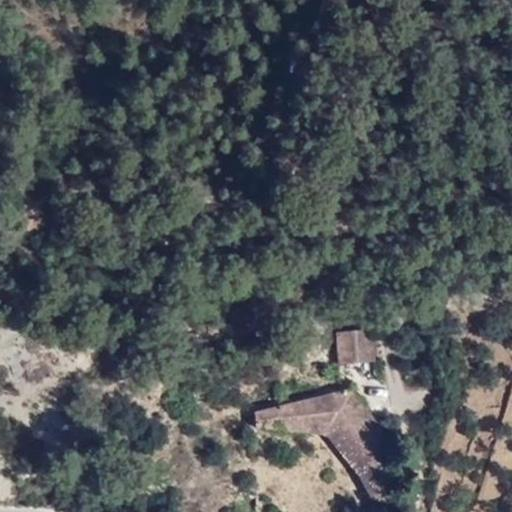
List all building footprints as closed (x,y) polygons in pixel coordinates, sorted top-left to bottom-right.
[(339,331),(341,364),(376,361),(374,329),(339,331)] [(389,449),(364,405),(357,411),(352,391),(285,407),(288,427),(343,430),(382,500),(399,500),(400,450),(389,449)] [(364,405),(352,391),(357,411),(364,405)] [(400,450),(364,405),(389,449),(400,450)] [(285,407),(261,412),(261,426),(288,427),(285,407)] [(343,430),(288,427),(289,430),(333,440),(363,482),(375,505),(377,511),(399,511),(399,500),(382,500),(343,430)]
